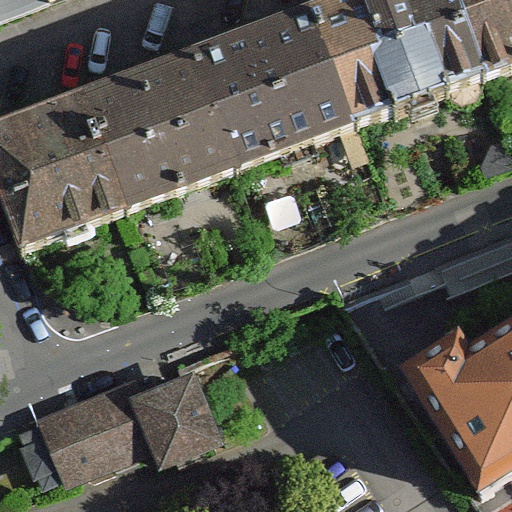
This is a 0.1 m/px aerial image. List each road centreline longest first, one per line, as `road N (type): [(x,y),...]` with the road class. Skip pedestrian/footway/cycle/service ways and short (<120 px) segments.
road 1 (residential): [(511,202),(303,299),(39,393)]
road 2 (residential): [(282,0),(0,102)]
